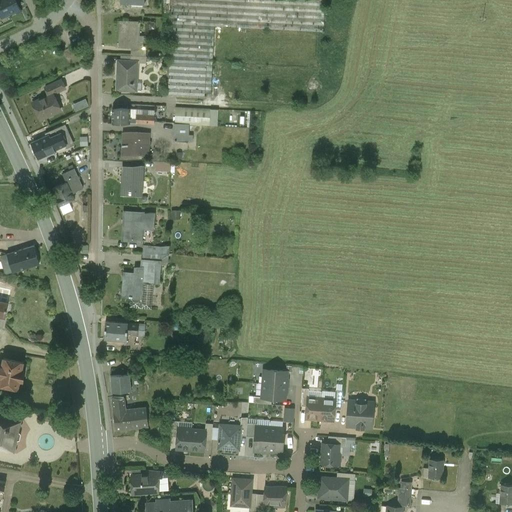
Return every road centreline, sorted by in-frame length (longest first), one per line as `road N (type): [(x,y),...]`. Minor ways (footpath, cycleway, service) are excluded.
road 1 (primary): [(96,443),(57,247),(0,122)]
road 2 (residential): [(71,0),(95,39),(95,277)]
road 3 (residential): [(96,443),(305,469)]
